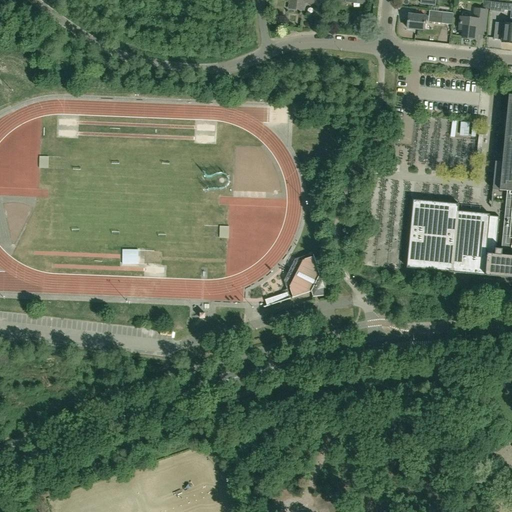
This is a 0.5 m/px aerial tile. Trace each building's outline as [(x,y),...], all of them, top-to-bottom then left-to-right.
[(321,5),(321,0),(287,0),(290,0),(289,9),(303,10),(304,3),(321,5)] [(479,24),(486,25),(487,11),(475,9),(474,19),(461,18),(459,30),(463,30),(463,38),(478,39),(479,24)] [(442,12),(429,11),(428,22),(441,23),(442,12)] [(424,30),(426,17),(409,15),(408,28),(424,30)] [(511,20),(510,20),(510,24),(504,23),(502,42),(511,43),(511,20)] [(428,76),(426,100),(455,103),(454,107),(485,110),(487,81),(428,76)] [(413,202),(407,266),(407,267),(407,268),(412,269),(458,273),(483,276),(483,275),(485,275),(511,277),(511,94),(509,95),(503,162),(496,161),(495,161),(493,189),(500,190),(507,191),(504,217),(501,249),(496,249),(499,217),(490,216),(490,215),(489,215),(484,214),(458,211),(459,204),(419,201),(413,200),(413,202)] [(234,121),(235,104),(183,104),(183,121),(234,121)] [(217,137),(217,132),(202,131),(201,139),(210,140),(211,136),(217,137)] [(352,138),(350,145),(358,148),(361,141),(352,138)] [(42,157),(42,169),(50,169),(50,157),(42,157)] [(223,227),(223,238),(232,239),(232,227),(223,227)] [(126,252),(126,264),(144,263),(144,252),(126,252)] [(325,273),(320,275),(313,253),(312,253),(314,257),(297,262),(287,281),(293,297),(292,297),(292,298),(312,292),(313,297),(328,295),(326,295),(331,284),(332,286),(326,273),(325,273)] [(262,308),(291,299),(290,298),(288,292),(265,300),(267,306),(262,308)]
